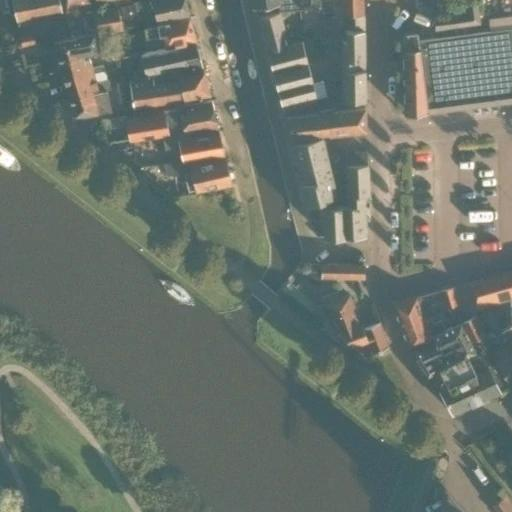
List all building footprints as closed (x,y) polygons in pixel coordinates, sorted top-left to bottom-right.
[(12,0),(16,21),(61,12),(59,0),(12,0)] [(94,13),(93,11),(91,0),(63,0),(66,19),(94,13)] [(184,0),(142,0),(133,2),(136,12),(153,8),(157,22),(189,14),(184,0)] [(278,0),(278,2),(280,10),(300,8),(299,0),(278,0)] [(343,2),(342,0),(333,0),(336,25),(323,26),(325,41),(342,39),(344,38),(346,38),(344,15),(343,2)] [(343,2),(344,15),(363,14),(363,0),(343,2)] [(457,15),(458,27),(479,24),(477,4),(456,7),(457,15)] [(118,7),(93,11),(94,13),(97,34),(122,30),(122,29),(118,7)] [(258,16),(283,110),(317,101),(302,40),(288,44),(279,10),(258,16)] [(87,34),(97,32),(93,14),(83,16),(87,34)] [(346,38),(344,38),(342,39),(343,60),(364,60),(363,14),(344,15),(346,38)] [(443,29),(458,27),(457,15),(433,18),(435,30),(443,29)] [(163,35),(166,48),(196,41),(189,18),(144,28),(145,38),(163,35)] [(511,26),(420,39),(430,112),(443,110),(443,111),(445,111),(445,110),(511,101),(511,26)] [(69,31),(70,38),(83,35),(81,28),(69,31)] [(420,39),(419,32),(403,34),(401,34),(403,115),(417,114),(430,112),(420,39)] [(19,36),(21,46),(35,44),(33,33),(19,36)] [(54,41),(59,61),(88,54),(99,51),(94,33),(83,35),(70,38),(54,41)] [(140,54),(146,78),(152,77),(168,74),(177,72),(202,66),(196,41),(166,48),(140,54)] [(92,66),(88,54),(59,61),(64,79),(93,72),(104,70),(102,65),(92,66)] [(178,74),(177,72),(168,74),(169,80),(169,82),(179,80),(183,99),(184,100),(210,95),(203,69),(178,74)] [(343,100),(364,100),(364,69),(343,69),(343,100)] [(69,97),(98,91),(96,81),(93,72),(64,79),(69,97)] [(179,80),(169,82),(169,80),(153,83),(152,77),(146,78),(129,82),(133,107),(183,99),(179,80)] [(98,91),(69,97),(74,117),(111,111),(107,90),(110,89),(107,79),(96,81),(98,91)] [(168,135),(171,134),(218,127),(212,100),(164,108),(168,135)] [(163,136),(168,135),(164,108),(147,111),(148,117),(126,121),(125,121),(125,122),(122,125),(123,136),(127,138),(128,141),(163,136)] [(365,108),(327,112),(329,135),(366,131),(365,108)] [(322,135),(320,113),(284,117),(291,139),(322,135)] [(179,149),(182,161),(187,161),(224,154),(219,132),(218,127),(171,134),(168,135),(163,136),(165,151),(179,149)] [(337,197),(322,135),(291,143),(306,204),(337,197)] [(347,195),(364,194),(369,194),(367,151),(345,152),(347,195)] [(188,165),(187,161),(182,161),(165,164),(166,176),(189,173),(193,194),(206,191),(206,190),(232,184),(225,157),(188,165)] [(347,204),(322,206),(324,237),(366,235),(364,194),(347,195),(347,204)] [(364,278),(364,265),(338,265),(338,278),(364,278)] [(511,297),(511,270),(503,273),(510,298),(511,297)] [(498,302),(510,298),(503,273),(491,277),(498,302)] [(491,277),(480,280),(486,305),(498,302),(491,277)] [(474,308),(486,305),(480,280),(467,283),(474,308)] [(445,308),(457,305),(452,287),(416,297),(391,303),(400,329),(424,323),(422,318),(424,317),(420,307),(443,301),(445,308)] [(372,354),(388,347),(379,322),(363,329),(349,295),(341,298),(338,291),(321,297),(324,305),(323,305),(332,327),(364,358),(372,354)] [(457,305),(445,308),(451,327),(463,322),(457,305)] [(433,342),(430,336),(444,330),(441,318),(433,321),(431,315),(424,317),(422,318),(424,323),(400,329),(407,349),(429,344),(433,342)] [(476,315),(463,322),(469,340),(483,333),(476,315)] [(427,378),(431,375),(437,372),(468,356),(474,353),(469,340),(463,322),(451,327),(444,330),(430,336),(433,342),(429,344),(409,352),(427,378)] [(511,322),(501,332),(508,340),(511,345),(511,322)] [(491,330),(483,333),(487,343),(494,340),(491,330)] [(511,382),(511,381),(511,345),(508,340),(493,351),(491,349),(486,352),(511,382)] [(476,373),(465,379),(477,403),(499,392),(508,385),(492,365),(491,366),(485,354),(470,361),(476,373)] [(468,356),(437,372),(431,375),(433,379),(452,414),(477,403),(465,379),(476,373),(470,361),(468,356)] [(511,511),(511,502),(501,488),(496,492),(501,498),(492,505),(497,511),(511,511)]
